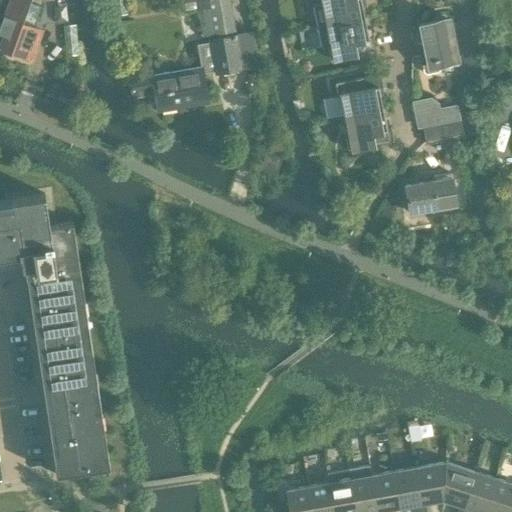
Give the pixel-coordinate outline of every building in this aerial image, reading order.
[(10,0),(4,16),(0,28),(0,32),(4,34),(0,45),(0,48),(31,60),(42,30),(33,27),(41,6),(30,2),(30,0),(10,0)] [(229,0),(181,0),(184,13),(192,11),(204,9),(209,37),(235,32),(229,0)] [(319,0),(320,4),(312,5),(317,26),(365,17),(361,0),(319,0)] [(431,21),(420,23),(423,40),(417,42),(423,71),(427,74),(438,71),(441,68),(440,64),(458,60),(449,17),(445,18),(445,16),(443,14),(436,16),(435,18),(435,20),(431,21)] [(365,17),(317,26),(321,48),(328,46),(331,59),(375,50),(377,50),(374,35),(372,35),(373,36),(369,37),(365,17)] [(215,71),(215,74),(242,69),(236,36),(209,40),(210,43),(198,45),(200,60),(204,59),(207,72),(215,71)] [(154,94),(157,112),(208,103),(202,68),(152,76),(151,71),(128,75),(132,98),(154,94)] [(341,94),(345,115),(383,108),(379,88),(383,87),(383,88),(384,88),(381,73),(380,73),(335,82),(338,95),(341,94)] [(419,113),(419,114),(433,111),(436,124),(461,119),(458,105),(439,109),(438,103),(431,98),(413,102),(414,110),(415,110),(419,113)] [(383,108),(345,115),(350,136),(346,136),(349,149),(393,141),(394,141),(391,126),(390,126),(390,127),(387,128),(383,108)] [(461,119),(436,124),(430,126),(433,142),(464,136),(461,119)] [(267,153),(263,167),(276,171),(280,158),(267,153)] [(433,181),(405,185),(409,212),(411,212),(412,217),(436,213),(435,208),(439,207),(456,204),(451,173),(432,176),(433,181)] [(25,270),(26,276),(31,276),(59,462),(54,463),(55,474),(106,467),(76,264),(79,263),(72,221),(49,225),(44,193),(11,198),(12,204),(0,205),(0,252),(19,249),(19,253),(20,253),(22,265),(24,265),(25,270)] [(442,500),(445,462),(414,467),(420,503),(416,504),(417,511),(423,511),(426,511),(425,503),(442,500)] [(463,506),(475,471),(445,462),(442,500),(459,505),(463,506)] [(377,511),(371,475),(369,466),(348,469),(350,478),(355,511),(371,511),(373,511),(377,511)] [(420,503),(414,467),(392,471),(399,507),(416,504),(420,503)] [(348,469),(327,473),(328,482),(333,511),(355,511),(350,478),(348,469)] [(399,507),(392,471),(371,475),(377,511),(373,511),(381,511),(382,510),(399,507)] [(480,511),(484,511),(495,478),(475,471),(463,506),(459,505),(456,511),(466,511),(468,508),(480,511)] [(506,511),(511,496),(511,483),(495,478),(484,511),(506,511)] [(333,511),(328,482),(307,486),(311,511),(333,511)] [(311,511),(307,486),(285,490),(288,511),(311,511)]
